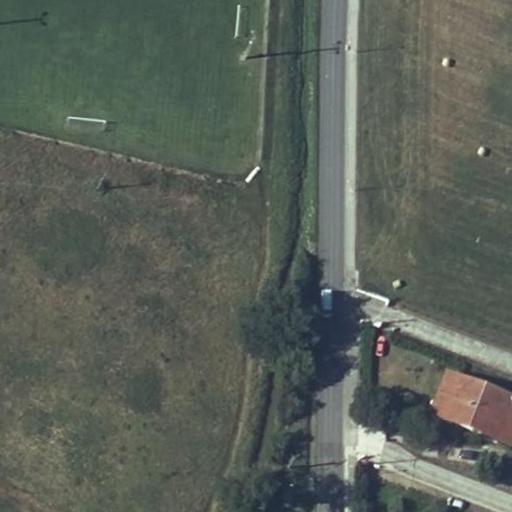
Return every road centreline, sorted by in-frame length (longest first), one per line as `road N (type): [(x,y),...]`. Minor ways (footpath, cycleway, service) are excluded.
road 1 (tertiary): [(337,511),(343,0)]
road 2 (unknown): [(337,309),(511,375)]
